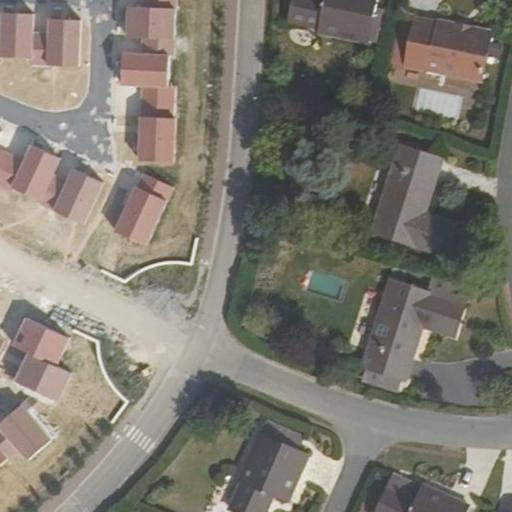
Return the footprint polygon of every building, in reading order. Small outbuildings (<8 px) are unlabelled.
[(296,0),(291,21),(321,27),(320,33),(366,42),(367,38),(371,17),(375,18),(376,10),(378,0),(296,0)] [(390,13),(376,10),(375,18),(389,21),(390,13)] [(35,14),(4,13),(3,28),(2,60),(33,61),(34,34),(35,14)] [(375,18),(371,17),(367,38),(385,41),(389,21),(375,18)] [(82,21),(51,20),(50,35),(49,67),(80,68),(82,21)] [(414,31),(407,62),(407,66),(482,82),(492,36),(416,21),(415,25),(414,31)] [(403,22),(402,28),(414,31),(415,25),(403,22)] [(402,28),(396,60),(407,62),(414,31),(402,28)] [(49,67),(50,35),(34,34),(33,61),(33,66),(49,67)] [(384,46),(385,41),(367,38),(366,42),(384,46)] [(426,213),(443,161),(400,147),(372,233),(447,257),(458,224),(426,213)] [(371,369),(397,377),(401,379),(405,380),(422,327),(455,338),(465,304),(392,280),(363,366),(366,367),(371,369)] [(29,318),(15,346),(31,353),(56,365),(69,337),(29,318)] [(31,353),(17,381),(57,400),(71,372),(56,365),(31,353)] [(371,369),(366,367),(363,378),(368,380),(371,369)] [(397,377),(371,369),(368,380),(393,388),(397,377)] [(0,424),(0,448),(8,457),(18,448),(28,458),(51,439),(22,405),(0,424)] [(310,456),(286,445),(284,449),(262,439),(242,480),(248,483),(235,510),(238,511),(268,511),(277,495),(289,501),(310,456)] [(401,480),(396,478),(391,489),(396,492),(401,480)] [(401,480),(396,492),(420,502),(425,491),(401,480)] [(420,502),(396,492),(391,489),(380,511),(468,511),(471,508),(426,488),(425,491),(420,502)]
